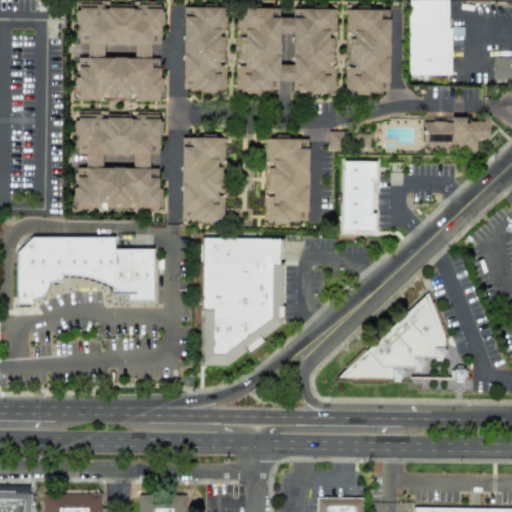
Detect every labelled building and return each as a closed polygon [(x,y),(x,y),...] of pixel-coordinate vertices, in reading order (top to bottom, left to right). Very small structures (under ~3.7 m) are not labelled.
[(72,98),(97,102),(98,95),(156,102),(161,59),(148,57),(150,44),(156,45),(161,9),(93,0),(77,0),(72,44),(71,44),(70,56),(77,57),(72,98)] [(449,75),(448,0),(406,0),(407,74),(416,74),(416,80),(425,80),(424,75),(449,75)] [(333,92),(331,35),(334,35),(333,8),(291,9),(291,18),(277,18),(277,7),(240,8),(241,37),(237,37),(237,66),(233,66),(234,89),(243,89),(243,92),(277,91),(276,81),(290,81),(290,92),(333,92)] [(387,9),(345,9),(344,93),(387,93),(387,9)] [(511,57),(491,57),(491,82),(511,82),(511,57)] [(159,114),(102,112),(102,111),(75,110),(73,154),(84,154),(83,167),(73,167),(71,211),(98,212),(98,208),(156,210),(158,168),(147,168),(147,154),(157,155),(159,114)] [(422,123),(430,123),(430,122),(444,122),(444,123),(449,123),(449,119),(463,119),(463,124),(467,124),(467,122),(482,122),(482,116),(488,116),(488,128),(487,128),(486,140),(474,140),(474,151),(432,151),(432,144),(422,143),(422,123)] [(344,149),(344,131),(327,131),(327,149),(344,149)] [(179,136),(178,221),(221,221),(221,195),(216,195),(216,162),(222,162),(223,137),(179,136)] [(305,140),(294,140),(294,141),(285,140),(285,137),(272,137),(272,141),(267,140),(267,139),(263,139),(262,162),(265,162),(265,164),(269,164),(268,169),(265,169),(264,193),(267,193),(267,195),(268,195),(268,198),(264,198),(262,196),(262,221),(264,221),(264,222),(267,222),(267,224),(271,224),(271,225),(284,226),(284,224),(294,224),(294,223),(304,222),(304,211),(304,190),(305,190),(305,174),(304,174),(305,140)] [(368,137),(357,137),(357,147),(367,147),(368,137)] [(341,162),(373,163),(373,183),(370,183),(369,215),(372,215),(372,235),(351,235),(351,234),(338,234),(341,162)] [(151,249),(112,249),(112,236),(28,236),(15,253),(14,304),(29,304),(29,298),(34,297),(42,294),(46,288),(47,281),(59,281),(60,274),(69,274),(81,275),(90,277),(105,283),(113,287),(112,293),(125,294),(125,301),(151,301),(151,249)] [(303,240),(277,241),(277,238),(200,237),(199,365),(225,365),(244,351),(246,354),(263,342),(261,338),(280,323),(281,319),(283,318),(284,264),(297,264),(297,262),(296,262),(303,240)] [(426,292),(334,377),(399,378),(399,376),(403,376),(403,372),(424,372),(424,357),(433,357),(433,360),(440,360),(440,357),(441,357),(441,355),(445,355),(445,348),(442,348),(442,335),(426,292)] [(0,511),(0,489),(14,489),(14,492),(28,492),(28,511),(0,511)] [(99,511),(100,494),(42,493),(41,511),(99,511)] [(183,511),(184,495),(136,494),(135,511),(183,511)] [(361,511),(361,497),(314,497),(314,511),(361,511)]
